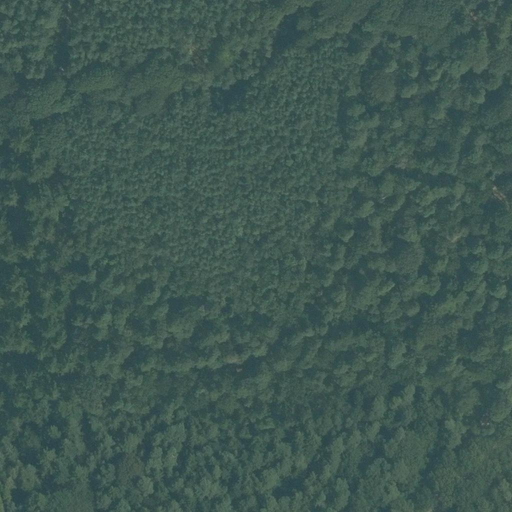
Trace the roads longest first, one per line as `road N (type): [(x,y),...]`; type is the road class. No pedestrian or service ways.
road 1 (track): [(100,511),(53,95),(68,0)]
road 2 (track): [(0,107),(112,70),(214,82),(241,76),(265,60),(287,0)]
road 3 (track): [(413,0),(445,20),(511,124)]
road 4 (track): [(511,396),(458,459),(433,511)]
